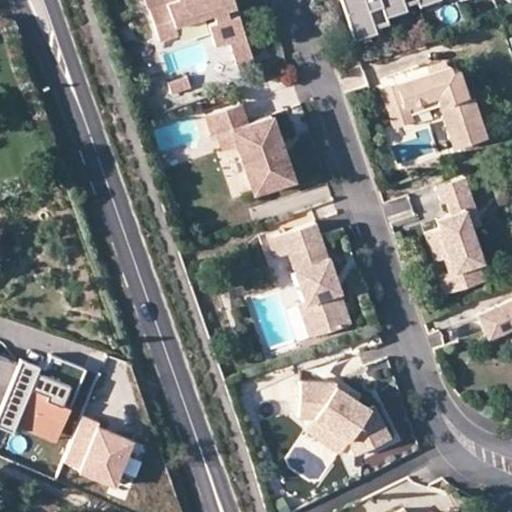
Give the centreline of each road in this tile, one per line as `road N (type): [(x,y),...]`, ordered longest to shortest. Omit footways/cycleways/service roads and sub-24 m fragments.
road 1 (secondary): [(222,511),(73,88)]
road 2 (residential): [(428,383),(291,0)]
road 3 (residential): [(428,383),(448,448),(511,486)]
